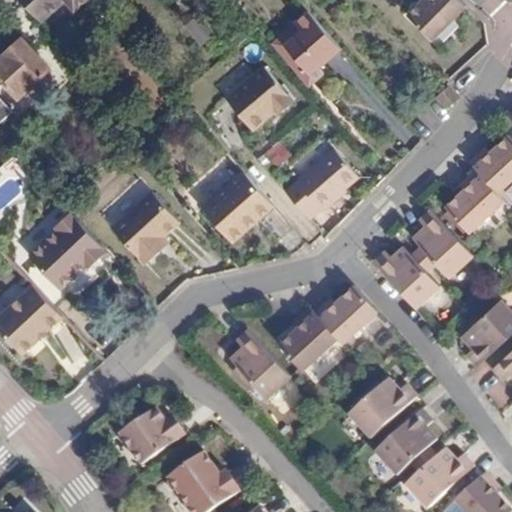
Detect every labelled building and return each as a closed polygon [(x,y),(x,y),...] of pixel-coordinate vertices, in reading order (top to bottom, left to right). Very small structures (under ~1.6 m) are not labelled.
[(20,0),(45,24),(66,5),(76,15),(92,0),(20,0)] [(423,0),(408,17),(433,40),(466,7),(458,0),(423,0)] [(184,26),(202,45),(217,31),(198,12),(184,26)] [(306,31),(288,48),(319,84),(326,77),(323,72),(346,49),(315,12),(300,25),(306,31)] [(26,36),(0,59),(0,71),(21,95),(53,66),(26,36)] [(265,67),(227,99),(254,130),(277,110),(281,115),(295,103),(265,67)] [(451,85),(435,100),(444,112),(463,98),(451,85)] [(511,110),(500,121),(511,132),(511,110)] [(276,168),(293,155),(280,139),(264,153),(276,168)] [(469,175),(493,200),(511,182),(511,150),(504,142),(479,164),(474,158),(464,168),(469,175)] [(323,210),(324,212),(329,208),(341,198),(339,195),(360,176),(338,151),(305,180),(284,198),(307,223),(323,210)] [(465,238),(498,207),(493,200),(469,175),(459,186),(464,192),(441,213),(465,238)] [(206,214),(235,246),(276,210),(247,178),(206,214)] [(179,219),(152,190),(113,225),(146,261),(161,247),(156,242),(179,219)] [(53,224),(56,228),(29,252),(59,285),(87,261),(89,263),(105,248),(70,210),(53,224)] [(422,232),(410,244),(443,282),(468,260),(426,215),(415,225),(422,232)] [(434,289),(399,251),(389,262),(381,255),(369,266),(411,311),(434,289)] [(32,283),(0,313),(0,328),(23,352),(62,315),(32,283)] [(334,343),(338,347),(373,316),(349,290),(334,304),(328,298),(309,315),(334,343)] [(511,335),(511,320),(497,305),(458,341),(469,354),(463,359),(473,373),(511,335)] [(276,347),(299,373),(334,343),(309,315),(305,311),(295,321),(299,326),(276,347)] [(239,352),(226,363),(263,402),(286,381),(244,335),(233,345),(239,352)] [(492,369),(511,348),(511,337),(511,336),(486,363),(492,369)] [(505,382),(511,387),(511,354),(490,375),(499,386),(505,382)] [(387,383),(347,418),(368,442),(414,401),(404,391),(397,396),(387,383)] [(271,398),(282,412),(298,400),(286,385),(271,398)] [(121,437),(142,467),(187,436),(180,426),(166,422),(157,411),(121,437)] [(373,456),(394,479),(434,443),(424,433),(431,426),(419,413),(373,456)] [(443,452),(402,488),(423,511),(471,470),(461,459),(455,464),(443,452)] [(168,480),(170,484),(166,486),(172,494),(176,491),(190,511),(212,511),(241,492),(228,474),(220,478),(204,455),(168,480)] [(482,477),(452,505),(458,511),(504,511),(488,492),(493,487),(482,477)]
